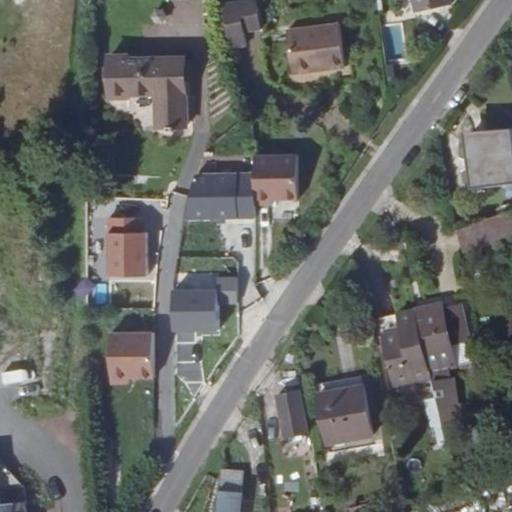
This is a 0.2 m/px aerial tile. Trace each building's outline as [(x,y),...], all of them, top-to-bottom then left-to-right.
[(168,21),(201,20),(200,0),(168,1),(168,21)] [(329,66),(347,65),(342,21),(290,26),(295,70),(317,67),(323,63),(329,62),(329,66)] [(405,57),(401,21),(384,23),(388,59),(405,57)] [(154,95),(154,59),(126,60),(126,57),(108,58),(110,99),(128,99),(128,95),(154,95)] [(183,58),(154,59),(154,95),(158,95),(159,126),(167,126),(167,131),(178,131),(178,126),(187,126),(183,58)] [(511,126),(469,131),(474,182),(511,178),(511,126)] [(294,156),(254,158),(255,201),(296,200),(294,156)] [(491,240),(511,233),(511,207),(486,216),(491,240)] [(145,275),(147,214),(107,213),(105,274),(145,275)] [(464,249),(491,240),(486,216),(459,225),(464,249)] [(238,274),(172,272),(170,329),(218,330),(218,303),(237,303),(238,274)] [(445,302),(418,308),(431,367),(457,361),(452,340),(470,336),(462,304),(446,307),(445,302)] [(431,367),(418,308),(381,316),(394,383),(432,375),(431,367)] [(155,335),(113,334),(113,383),(154,383),(155,335)] [(433,380),(440,409),(457,404),(451,375),(433,380)] [(334,394),(347,444),(378,438),(368,387),(334,394)] [(307,432),(299,392),(283,395),(291,435),(307,432)] [(334,447),(347,444),(334,394),(324,395),(334,447)] [(218,511),(240,511),(244,469),(222,468),(218,511)]
